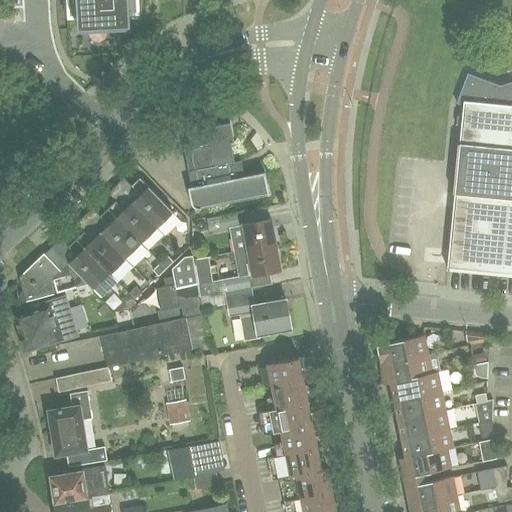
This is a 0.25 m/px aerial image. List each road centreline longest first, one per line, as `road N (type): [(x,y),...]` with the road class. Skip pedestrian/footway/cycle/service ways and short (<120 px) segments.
road 1 (residential): [(0,242),(174,77),(234,54),(307,46)]
road 2 (secondary): [(307,46),(295,148),(335,309)]
road 3 (secondary): [(335,309),(327,145),(343,48)]
road 4 (secondary): [(373,511),(335,309)]
road 5 (residential): [(511,318),(335,309)]
road 6 (residential): [(7,486),(26,455),(26,438),(0,338)]
